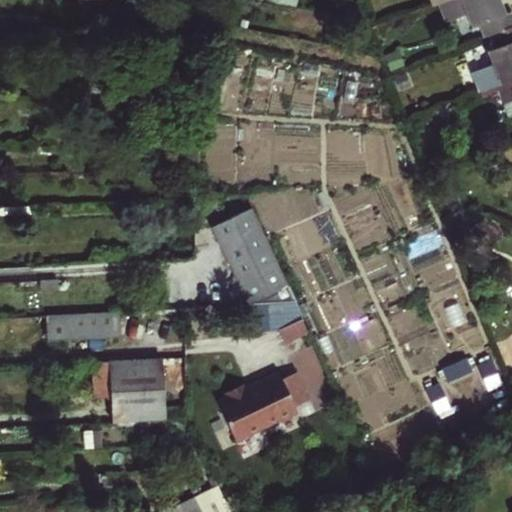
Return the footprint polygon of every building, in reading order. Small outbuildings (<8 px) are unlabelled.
[(429,0),(431,3),(436,2),(443,20),(464,12),(470,26),(477,24),(482,36),(486,34),(492,47),(486,50),(491,61),(469,71),(477,90),(494,84),(507,115),(511,112),(511,13),(510,9),(505,11),(500,0),(429,0)] [(185,160),(197,160),(195,135),(183,135),(185,160)] [(29,203),(0,204),(0,214),(31,213),(29,203)] [(261,302),(294,300),(249,206),(207,226),(245,303),(261,302)] [(294,300),(261,302),(262,326),(276,326),(282,338),(307,326),(294,300)] [(118,310),(44,313),(46,338),(120,334),(118,310)] [(313,340),(307,326),(282,338),(289,352),(313,340)] [(110,420),(181,416),(181,404),(164,405),(160,356),(93,360),(94,392),(109,392),(110,420)] [(227,402),(219,406),(235,439),(243,442),(279,424),(284,426),(294,421),(296,416),(298,414),(296,410),(283,383),(280,376),(263,384),(262,388),(249,394),(246,387),(225,397),(227,402)] [(296,376),(283,383),(296,410),(310,403),(296,376)] [(195,500),(200,511),(229,511),(210,472),(187,483),(195,500)] [(172,511),(200,511),(195,500),(172,511)]
